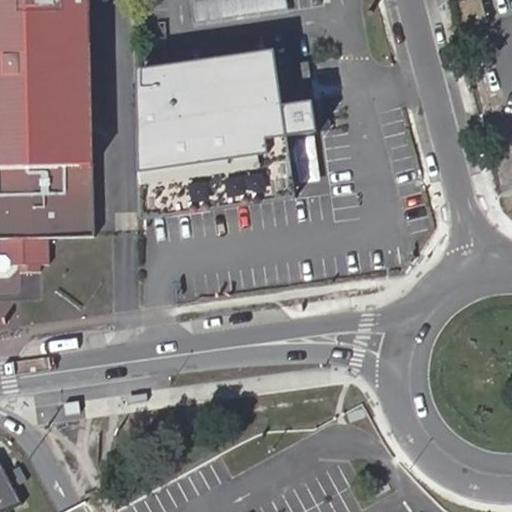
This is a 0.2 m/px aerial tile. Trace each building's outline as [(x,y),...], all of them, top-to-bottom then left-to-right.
[(0,0),(0,269),(4,265),(4,264),(41,263),(41,237),(91,237),(88,0),(0,0)] [(283,0),(193,0),(195,20),(285,10),(283,0)] [(276,65),(139,83),(151,201),(291,184),(276,65)] [(80,403),(38,409),(41,419),(83,414),(80,403)] [(0,511),(22,503),(0,463),(0,511)]
